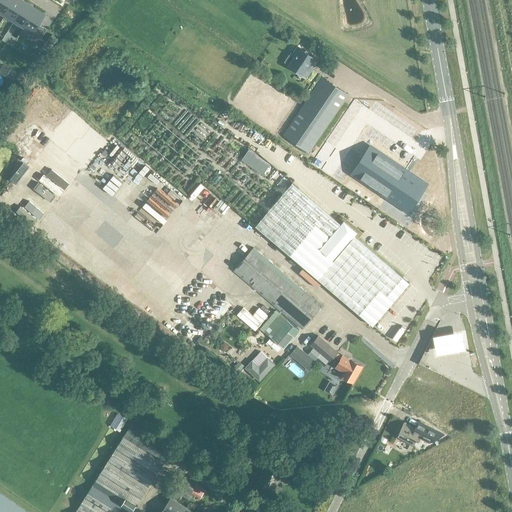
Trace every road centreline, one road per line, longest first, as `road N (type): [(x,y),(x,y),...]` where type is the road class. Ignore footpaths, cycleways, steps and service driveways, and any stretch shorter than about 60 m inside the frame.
road 1 (tertiary): [(482,298),(429,0)]
road 2 (residential): [(330,511),(437,302),(482,298)]
road 3 (tertiary): [(511,463),(482,298)]
